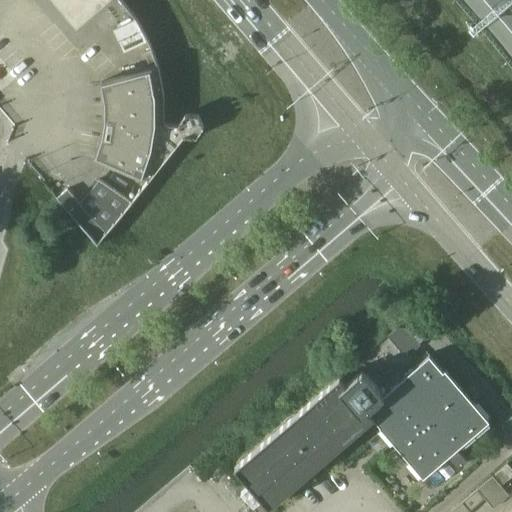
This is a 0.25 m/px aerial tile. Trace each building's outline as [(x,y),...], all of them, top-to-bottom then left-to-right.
[(103,136),(96,155),(150,178),(183,135),(197,136),(204,126),(198,115),(187,114),(179,124),(165,123),(164,96),(159,68),(153,49),(145,52),(150,68),(102,81),(105,101),(106,119),(103,136)] [(57,196),(97,245),(132,200),(99,178),(93,188),(82,200),(70,187),(59,196),(58,195),(57,196)] [(388,335),(406,356),(421,344),(411,332),(408,329),(406,327),(403,327),(399,327),(396,328),(388,335)] [(430,354),(383,394),(362,370),(346,384),(340,376),(235,466),(270,506),(374,417),(380,425),(382,428),(368,441),(379,454),(394,441),(424,476),(448,455),(458,466),(468,458),(458,447),(489,420),(445,368),(443,370),(430,354)] [(503,483),(511,475),(511,468),(508,463),(495,474),(503,483)] [(465,500),(472,509),(485,498),(493,508),(509,494),(493,475),(465,500)] [(465,500),(450,511),(469,511),(471,511),(470,510),(472,509),(465,500)]
